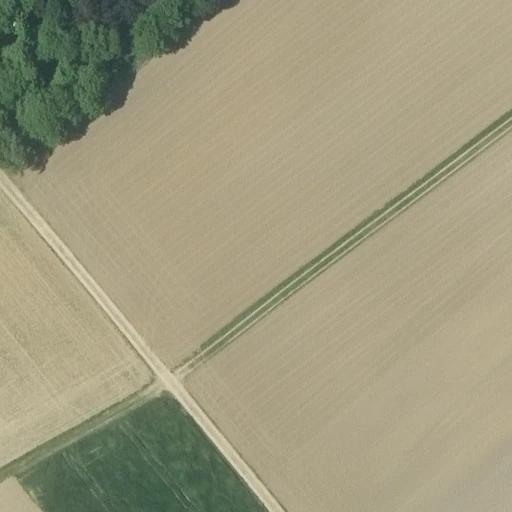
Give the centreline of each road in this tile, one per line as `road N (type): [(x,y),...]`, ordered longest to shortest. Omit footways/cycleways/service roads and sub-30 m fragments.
road 1 (track): [(511,137),(186,389),(0,496)]
road 2 (track): [(0,162),(283,511)]
